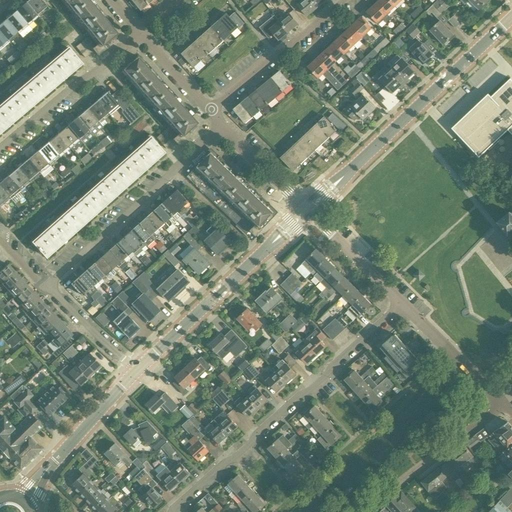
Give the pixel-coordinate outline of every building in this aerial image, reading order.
[(41,0),(28,0),(26,2),(39,18),(49,9),(41,0)] [(63,0),(101,45),(96,49),(87,38),(76,47),(85,58),(94,50),(98,54),(105,48),(102,46),(117,33),(89,0),(63,0)] [(149,4),(145,0),(132,0),(136,5),(141,11),(149,4)] [(285,0),(294,10),(298,6),(307,16),(317,8),(309,0),(294,0),(293,0),(285,0)] [(309,0),(317,8),(326,0),(325,0),(309,0)] [(388,0),(379,0),(375,4),(390,19),(386,15),(394,7),(388,0)] [(442,0),(438,0),(433,5),(437,9),(445,2),(442,0)] [(488,0),(468,0),(464,4),(464,5),(469,0),(478,10),(488,0)] [(26,2),(16,11),(29,26),(39,18),(26,2)] [(390,19),(375,4),(367,12),(378,25),(383,20),(386,23),(390,19)] [(437,9),(433,5),(425,12),(429,15),(431,13),(437,18),(442,14),(437,9)] [(419,6),(415,11),(419,15),(423,10),(419,6)] [(16,11),(6,19),(19,34),(29,26),(16,11)] [(419,15),(415,11),(410,15),(414,19),(419,15)] [(279,21),(288,32),(297,24),(289,14),(283,19),(279,14),(275,17),(273,13),(269,16),(272,20),(276,17),(279,21)] [(448,21),(455,28),(459,25),(457,22),(461,18),(457,13),(448,21)] [(227,14),(219,21),(231,34),(238,27),(227,14)] [(360,18),(352,26),(362,37),(366,41),(370,38),(366,33),(371,29),(360,18)] [(6,19),(0,24),(0,32),(9,43),(19,34),(6,19)] [(219,21),(212,27),(223,40),(231,34),(219,21)] [(288,32),(279,21),(270,29),(278,40),(288,32)] [(453,35),(439,21),(429,30),(443,45),(453,35)] [(402,23),(397,27),(401,31),(406,27),(402,23)] [(405,31),(413,39),(420,32),(412,24),(405,31)] [(352,26),(343,34),(353,45),(362,37),(352,26)] [(212,27),(204,34),(216,47),(223,40),(212,27)] [(37,35),(41,39),(46,35),(42,30),(37,35)] [(0,32),(0,50),(9,43),(0,32)] [(204,34),(197,41),(208,54),(216,47),(204,34)] [(343,34),(334,43),(344,54),(353,45),(343,34)] [(386,38),(373,50),(377,54),(389,42),(386,38)] [(197,41),(189,47),(201,60),(208,54),(197,41)] [(412,54),(422,64),(432,54),(422,44),(421,45),(417,41),(409,49),(413,53),(412,54)] [(384,51),(388,55),(392,51),(397,55),(402,51),(394,42),(384,51)] [(334,43),(325,51),(335,62),(344,54),(334,43)] [(201,60),(189,47),(182,54),(194,67),(201,60)] [(0,106),(0,132),(81,64),(68,48),(0,106)] [(365,57),(364,58),(368,62),(377,54),(373,50),(367,56),(364,53),(362,54),(365,57)] [(325,51),(317,59),(342,87),(348,81),(344,77),(338,82),(331,74),(335,70),(331,66),(335,62),(325,51)] [(188,61),(184,56),(178,61),(182,66),(188,61)] [(156,138),(166,149),(174,141),(178,145),(180,143),(182,144),(183,143),(184,144),(186,142),(183,140),(184,139),(182,136),(196,123),(137,57),(122,70),(171,125),(156,138)] [(355,64),(354,64),(360,70),(368,62),(364,58),(362,60),(356,65),(355,64)] [(342,87),(317,59),(308,67),(318,78),(323,74),(338,90),(342,87)] [(401,59),(391,68),(405,83),(407,81),(406,79),(413,72),(401,59)] [(360,70),(354,64),(346,72),(352,78),(360,70)] [(405,83),(391,68),(388,71),(385,68),(381,72),(384,75),(379,80),(391,94),(399,86),(400,88),(405,83)] [(356,77),(364,86),(371,79),(363,70),(356,77)] [(279,71),(272,78),(283,92),(291,85),(279,71)] [(272,78),(264,84),(275,98),(283,92),(272,78)] [(355,121),(359,116),(363,120),(365,121),(368,118),(367,116),(375,108),(363,95),(363,96),(359,92),(363,88),(355,79),(351,83),(354,86),(350,91),(358,100),(351,106),(349,104),(344,109),(355,121)] [(479,103),(452,128),(479,157),(488,149),(499,138),(508,130),(511,134),(511,80),(510,79),(491,97),(488,94),(479,103)] [(264,84),(256,90),(268,104),(275,98),(264,84)] [(327,92),(331,97),(336,92),(332,88),(327,92)] [(107,92),(97,101),(110,116),(120,107),(122,110),(122,114),(130,124),(139,116),(118,90),(111,96),(107,92)] [(256,90),(249,97),(260,111),(268,104),(256,90)] [(249,97),(241,103),(252,117),(260,111),(249,97)] [(97,101),(87,109),(100,124),(110,116),(97,101)] [(252,117),(241,103),(233,110),(245,123),(252,117)] [(87,109),(77,117),(90,132),(100,124),(87,109)] [(458,115),(449,123),(452,127),(461,119),(458,115)] [(77,117),(67,126),(82,144),(80,141),(90,132),(77,117)] [(324,117),(317,124),(329,137),(336,130),(324,117)] [(317,124),(309,130),(322,144),(329,137),(317,124)] [(67,126),(57,134),(70,149),(73,152),(82,144),(67,126)] [(109,135),(113,140),(123,131),(119,126),(109,135)] [(309,130),(302,137),(315,151),(322,144),(309,130)] [(57,134),(47,142),(60,158),(70,149),(57,134)] [(106,137),(99,143),(103,148),(110,142),(106,137)] [(302,137),(295,144),(307,157),(315,151),(302,137)] [(46,258),(144,169),(163,153),(150,138),(32,243),(46,258)] [(47,142),(38,151),(50,166),(60,158),(47,142)] [(103,148),(99,143),(94,146),(94,147),(89,151),(93,156),(98,151),(99,152),(103,148)] [(295,144),(288,151),(300,164),(307,157),(295,144)] [(38,151),(28,159),(40,174),(50,166),(38,151)] [(300,164),(288,151),(280,158),(293,171),(300,164)] [(80,160),(83,164),(91,158),(87,153),(80,160)] [(260,226),(273,213),(212,153),(188,177),(237,225),(236,227),(248,239),(250,237),(252,239),(262,229),(260,226)] [(28,159),(18,168),(31,183),(40,174),(28,159)] [(77,165),(70,170),(71,171),(74,175),(75,175),(81,169),(77,165)] [(60,173),(63,177),(71,171),(70,170),(68,167),(60,173)] [(18,168),(8,176),(21,191),(31,183),(18,168)] [(490,171),(486,175),(490,180),(494,175),(490,171)] [(8,176),(0,182),(0,186),(11,200),(21,191),(8,176)] [(511,187),(506,180),(499,187),(507,197),(511,192),(511,187)] [(11,200),(0,186),(0,207),(0,208),(11,200)] [(41,195),(44,198),(49,193),(45,190),(41,194),(41,195)] [(170,197),(184,214),(188,211),(184,206),(188,202),(178,191),(170,197)] [(173,216),(177,212),(181,216),(184,214),(170,197),(162,204),(173,216)] [(162,204),(155,211),(172,230),(173,230),(170,227),(173,224),(169,220),(173,216),(162,204)] [(24,215),(21,212),(20,211),(13,217),(17,221),(24,215)] [(155,211),(148,217),(158,229),(162,225),(170,233),(172,230),(155,211)] [(497,223),(508,235),(511,232),(511,213),(510,211),(497,223)] [(188,223),(191,221),(190,220),(193,218),(190,214),(187,217),(184,219),(188,223)] [(191,221),(188,223),(193,228),(195,225),(201,220),(196,216),(193,218),(190,220),(191,221)] [(148,217),(140,224),(155,240),(158,237),(154,233),(158,229),(148,217)] [(211,236),(205,241),(218,255),(231,242),(218,229),(220,227),(216,223),(207,231),(211,236)] [(140,224),(133,231),(146,245),(147,247),(155,240),(140,224)] [(195,225),(193,228),(188,232),(193,237),(200,230),(195,225)] [(133,231),(125,237),(140,254),(143,251),(142,249),(146,245),(133,231)] [(173,236),(171,234),(169,236),(171,238),(170,239),(173,243),(181,235),(178,232),(176,234),(175,234),(173,236)] [(189,263),(199,274),(210,264),(198,251),(202,247),(188,232),(183,237),(194,249),(183,260),(187,264),(189,263)] [(125,237),(118,244),(128,256),(133,252),(137,256),(140,254),(125,237)] [(118,244),(110,250),(125,267),(128,264),(124,259),(128,256),(118,244)] [(110,250),(103,257),(113,269),(117,265),(122,270),(125,267),(110,250)] [(163,254),(175,267),(180,262),(168,250),(163,254)] [(311,273),(325,259),(315,250),(301,264),(307,270),(311,273)] [(103,257),(95,264),(110,280),(113,277),(109,273),(113,269),(103,257)] [(320,282),(334,268),(325,259),(311,273),(320,282)] [(0,284),(2,283),(14,272),(8,264),(2,270),(0,268),(0,284)] [(95,264),(88,270),(99,282),(103,278),(107,283),(110,280),(95,264)] [(172,275),(168,279),(157,289),(160,292),(168,301),(173,297),(174,298),(179,292),(185,287),(184,286),(189,282),(176,268),(171,273),(172,275)] [(326,288),(329,291),(343,277),(334,268),(320,282),(325,278),(330,283),(326,288)] [(88,270),(81,277),(95,293),(99,290),(94,286),(99,282),(88,270)] [(145,271),(137,278),(148,290),(153,285),(149,280),(151,277),(145,271)] [(414,276),(419,280),(423,276),(419,271),(414,276)] [(2,283),(8,290),(21,279),(14,272),(2,283)] [(293,274),(288,278),(298,288),(302,284),(293,274)] [(99,297),(95,293),(81,277),(73,284),(83,296),(88,292),(91,295),(94,301),(91,304),(95,308),(100,303),(99,303),(96,299),(99,297)] [(337,290),(343,296),(352,286),(343,277),(329,291),(333,295),(337,290)] [(148,290),(137,278),(133,283),(143,294),(148,290)] [(288,278),(285,282),(295,292),(298,288),(288,278)] [(11,300),(12,300),(27,286),(21,279),(8,290),(14,297),(11,300)] [(295,292),(285,282),(280,285),(290,296),(295,292)] [(21,304),(34,293),(27,286),(12,300),(18,307),(21,304)] [(344,306),(347,310),(361,295),(352,286),(343,296),(348,302),(344,306)] [(256,301),(267,312),(281,299),(272,288),(267,293),(266,292),(256,301)] [(328,299),(333,295),(329,291),(324,296),(328,299)] [(22,311),(25,314),(40,300),(34,293),(21,304),(25,308),(22,311)] [(160,311),(143,294),(134,304),(135,304),(132,306),(140,315),(142,313),(149,321),(151,319),(151,320),(156,315),(160,311)] [(111,301),(122,314),(129,308),(117,295),(111,301)] [(361,295),(347,310),(351,313),(356,319),(371,305),(361,295)] [(31,321),(46,307),(40,300),(25,314),(31,321)] [(6,306),(1,310),(5,315),(10,310),(6,306)] [(36,328),(37,329),(53,314),(46,307),(34,318),(40,325),(36,328)] [(140,328),(128,315),(132,311),(129,308),(122,314),(115,321),(130,337),(131,336),(132,337),(135,334),(134,333),(140,328)] [(262,324),(247,309),(237,319),(248,330),(253,325),(257,329),(262,324)] [(97,317),(105,326),(112,319),(103,311),(97,317)] [(47,332),(59,321),(53,314),(37,329),(39,332),(40,331),(43,335),(47,332)] [(279,325),(285,332),(297,321),(290,314),(279,325)] [(10,319),(14,324),(19,320),(14,315),(10,319)] [(300,319),(305,325),(310,320),(305,315),(300,319)] [(341,316),(336,321),(337,322),(340,325),(345,320),(341,316)] [(335,319),(331,323),(340,333),(344,330),(340,325),(337,322),(336,321),(335,319)] [(47,332),(53,339),(66,328),(59,321),(47,332)] [(331,323),(327,326),(336,337),(340,333),(331,323)] [(336,337),(327,326),(323,330),(332,341),(336,337)] [(20,330),(27,338),(31,334),(24,327),(20,330)] [(66,328),(53,339),(52,341),(61,351),(71,342),(68,339),(72,335),(66,328)] [(274,328),(269,333),(276,341),(284,350),(289,345),(274,328)] [(317,328),(303,341),(317,356),(322,351),(321,350),(325,347),(320,341),(325,337),(317,328)] [(221,333),(209,345),(222,359),(230,352),(235,358),(247,347),(231,330),(224,337),(221,333)] [(15,333),(11,337),(17,344),(21,340),(15,333)] [(380,348),(407,378),(421,364),(408,350),(411,347),(408,343),(405,346),(395,335),(380,348)] [(259,347),(263,352),(267,349),(273,344),(268,339),(259,347)] [(272,345),(279,354),(284,350),(276,341),(272,345)] [(317,356),(303,341),(293,349),(306,364),(310,360),(311,361),(317,356)] [(36,347),(40,352),(44,348),(39,344),(36,347)] [(62,353),(66,358),(70,354),(73,356),(77,352),(71,346),(62,353)] [(89,353),(85,357),(82,360),(93,372),(100,366),(89,353)] [(195,358),(185,368),(195,378),(205,369),(207,372),(212,368),(201,356),(197,360),(195,358)] [(82,360),(75,367),(86,379),(93,372),(82,360)] [(280,369),(276,373),(286,383),(296,375),(282,360),(277,365),(280,369)] [(251,364),(246,368),(255,377),(259,373),(251,364)] [(86,379),(75,367),(71,370),(67,365),(58,374),(73,390),(79,385),(79,386),(86,379)] [(344,380),(353,390),(368,377),(375,370),(372,367),(360,377),(354,371),(344,380)] [(195,378),(185,368),(175,377),(177,379),(173,383),(183,395),(188,390),(185,388),(195,378)] [(255,377),(246,368),(242,372),(250,382),(255,377)] [(218,376),(226,385),(232,380),(223,371),(218,376)] [(286,383),(276,373),(273,376),(269,372),(263,378),(276,392),(286,383)] [(19,376),(4,389),(8,394),(24,381),(19,376)] [(373,382),(368,377),(353,390),(362,400),(382,382),(378,378),(373,382)] [(382,382),(362,400),(371,409),(381,401),(375,395),(380,390),(384,393),(393,385),(387,377),(382,382)] [(9,395),(8,394),(4,389),(0,384),(0,401),(1,402),(9,395)] [(35,402),(48,416),(61,403),(62,404),(66,400),(65,399),(67,398),(64,395),(65,394),(60,390),(59,390),(54,384),(47,391),(46,390),(41,394),(42,395),(35,402)] [(14,401),(13,402),(19,408),(31,395),(22,385),(9,397),(14,401)] [(252,395),(248,398),(258,409),(268,400),(254,386),(248,391),(252,395)] [(222,391),(217,395),(225,404),(230,400),(222,391)] [(154,413),(155,414),(160,410),(158,408),(165,402),(174,411),(178,407),(165,393),(161,397),(158,394),(145,405),(153,413),(154,413)] [(225,404),(217,395),(213,399),(221,408),(225,404)] [(258,409),(248,398),(244,402),(241,398),(235,403),(248,418),(258,409)] [(0,420),(0,442),(30,414),(36,408),(27,400),(23,405),(30,413),(14,429),(3,417),(0,420)] [(185,405),(184,405),(193,415),(198,409),(192,403),(187,408),(185,405)] [(193,415),(184,405),(179,410),(188,419),(193,415)] [(309,430),(314,425),(324,417),(315,407),(310,411),(305,416),(310,422),(305,426),(309,430)] [(223,410),(213,419),(228,436),(238,427),(223,410)] [(0,442),(0,449),(8,458),(30,437),(42,426),(30,414),(0,442)] [(188,419),(188,420),(197,429),(202,425),(193,416),(189,420),(188,419)] [(314,436),(317,440),(332,426),(324,417),(314,425),(319,431),(314,436)] [(228,436),(213,419),(204,428),(218,444),(228,436)] [(197,429),(188,420),(182,426),(190,435),(197,429)] [(124,436),(133,446),(141,438),(143,437),(146,443),(155,439),(153,436),(154,436),(158,433),(147,421),(138,425),(140,429),(134,431),(132,429),(124,436)] [(488,440),(501,454),(511,443),(511,426),(507,422),(490,434),(485,427),(475,435),(480,442),(487,438),(488,440)] [(332,426),(317,440),(321,443),(320,444),(326,450),(341,436),(332,426)] [(296,431),(301,436),(305,432),(300,427),(296,431)] [(268,449),(277,458),(292,445),(283,435),(268,449)] [(30,437),(8,458),(19,470),(42,449),(30,437)] [(193,454),(199,461),(209,452),(199,441),(195,437),(190,442),(189,441),(184,446),(192,455),(193,454)] [(163,439),(153,448),(156,452),(162,447),(167,442),(163,439)] [(162,447),(170,456),(175,452),(167,442),(162,447)] [(299,446),(304,452),(308,448),(304,443),(303,442),(299,446)] [(511,470),(511,469),(511,443),(501,454),(498,457),(511,470)] [(129,467),(133,463),(132,462),(115,444),(105,454),(116,465),(121,460),(125,465),(126,464),(129,467)] [(460,467),(468,461),(480,475),(484,470),(479,461),(476,457),(475,458),(473,457),(463,444),(450,453),(460,467)] [(277,458),(286,468),(301,455),(297,451),(292,455),(287,450),(292,445),(277,458)] [(140,455),(137,458),(141,462),(142,464),(146,461),(149,458),(145,454),(140,455)] [(301,455),(286,468),(295,478),(304,469),(299,463),(304,458),(301,455)] [(79,493),(80,494),(92,482),(88,477),(92,473),(89,469),(97,461),(93,456),(79,470),(83,474),(72,485),(76,489),(76,490),(78,493),(79,493)] [(129,474),(133,479),(138,474),(143,469),(145,467),(142,464),(141,462),(137,458),(132,462),(133,463),(136,466),(129,474)] [(151,478),(157,473),(146,461),(142,464),(145,467),(143,469),(151,478)] [(435,497),(437,497),(438,496),(446,488),(441,482),(449,475),(452,479),(458,475),(448,461),(421,482),(428,491),(429,491),(432,495),(433,496),(435,497)] [(171,463),(166,467),(180,482),(189,474),(180,464),(175,468),(171,463)] [(180,482),(166,467),(157,475),(161,480),(170,491),(180,482)] [(138,474),(146,483),(151,478),(143,469),(138,474)] [(459,477),(466,487),(472,482),(465,472),(459,477)] [(105,479),(109,483),(115,476),(112,473),(105,479)] [(229,495),(232,499),(237,494),(247,485),(238,475),(228,484),(234,490),(229,495)] [(115,476),(109,483),(110,481),(114,485),(119,480),(115,476)] [(151,478),(146,483),(138,490),(144,496),(143,497),(144,497),(142,498),(146,503),(148,502),(153,508),(162,500),(153,489),(157,485),(151,478)] [(84,498),(88,503),(100,491),(92,482),(80,494),(81,495),(81,496),(83,498),(84,498)] [(247,485),(237,494),(242,500),(237,505),(241,509),(256,495),(247,485)] [(488,511),(511,511),(507,508),(511,503),(511,487),(507,493),(488,511)] [(95,510),(96,511),(108,500),(104,495),(107,492),(103,489),(101,491),(100,491),(88,503),(92,507),(92,508),(94,510),(95,510)] [(382,509),(384,511),(411,511),(416,507),(402,492),(397,496),(396,496),(387,505),(382,510),(382,509)] [(256,495),(241,509),(243,511),(249,508),(252,511),(256,511),(265,505),(256,495)] [(224,497),(219,501),(223,506),(228,502),(224,497)] [(108,500),(96,511),(97,511),(113,511),(117,509),(108,500)]
